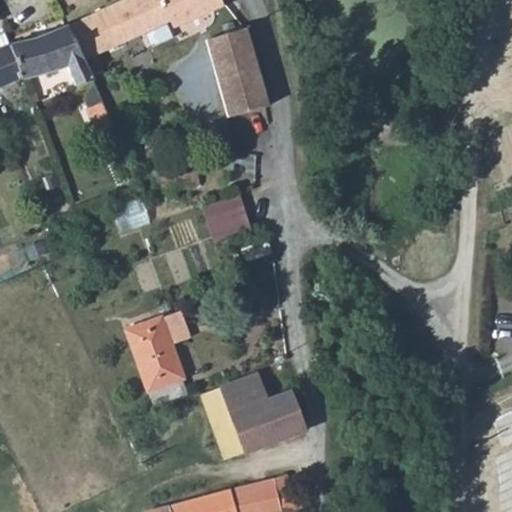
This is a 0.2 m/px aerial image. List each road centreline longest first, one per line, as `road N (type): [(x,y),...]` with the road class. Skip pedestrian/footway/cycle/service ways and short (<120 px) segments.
road 1 (track): [(462,511),(455,329),(477,0)]
road 2 (residential): [(249,0),(274,52),(295,228),(393,279),(455,329)]
